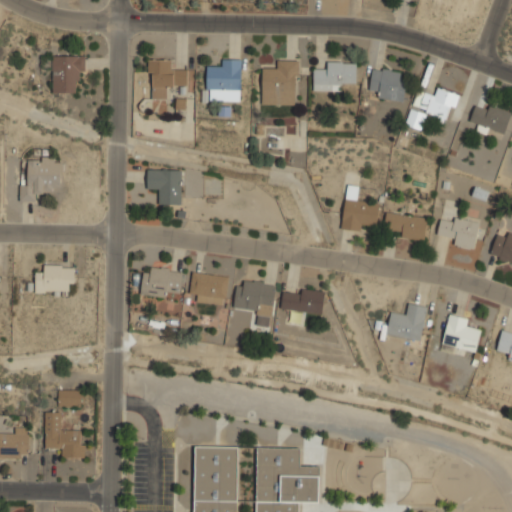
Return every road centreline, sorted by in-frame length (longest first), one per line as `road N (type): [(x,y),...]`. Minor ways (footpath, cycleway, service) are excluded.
road 1 (residential): [(511,297),(456,277),(200,240),(0,232)]
road 2 (residential): [(118,0),(109,511)]
road 3 (tertiary): [(511,74),(369,28),(81,20),(11,0)]
